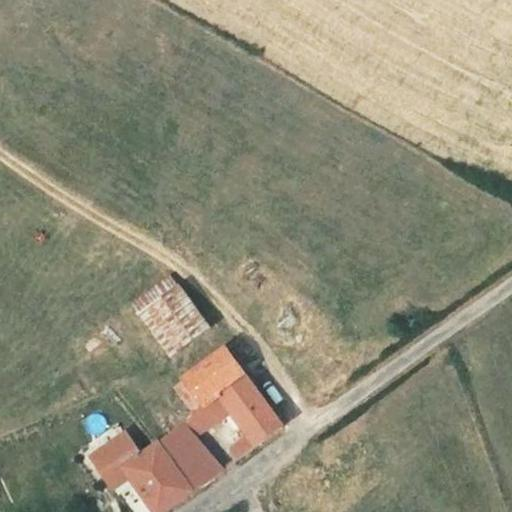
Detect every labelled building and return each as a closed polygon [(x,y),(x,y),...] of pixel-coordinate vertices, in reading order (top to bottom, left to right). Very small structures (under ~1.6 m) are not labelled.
[(157,297),(186,335),(219,311),(190,273),(157,297)] [(229,384),(240,399),(255,419),(237,433),(246,444),(295,411),(232,332),(183,369),(206,399),(229,384)] [(240,399),(229,384),(206,399),(196,407),(208,423),(240,399)] [(196,407),(186,414),(198,430),(208,423),(196,407)] [(198,430),(186,414),(166,429),(200,475),(222,461),(198,430)] [(200,475),(166,429),(145,444),(133,428),(102,450),(148,510),(168,497),(200,475)]
